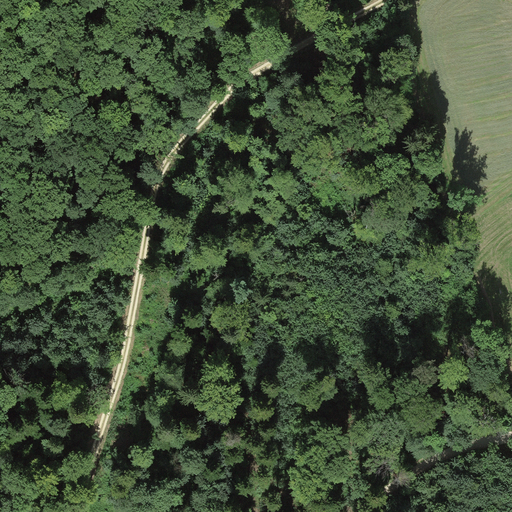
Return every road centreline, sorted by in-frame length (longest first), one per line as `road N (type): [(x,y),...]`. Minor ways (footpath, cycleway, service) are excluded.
road 1 (track): [(382,0),(253,73),(166,160),(147,208),(125,354),(74,511)]
road 2 (track): [(511,435),(422,465),(361,511)]
